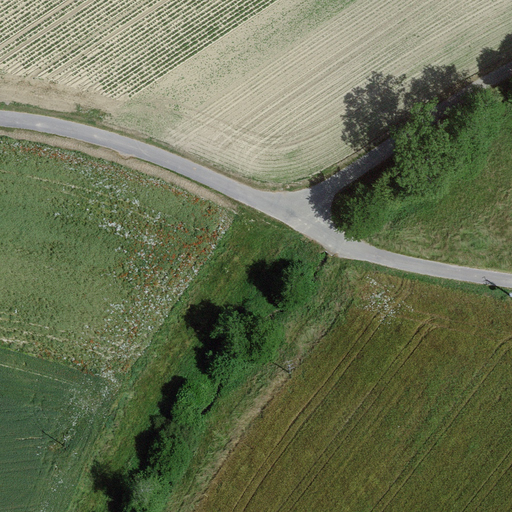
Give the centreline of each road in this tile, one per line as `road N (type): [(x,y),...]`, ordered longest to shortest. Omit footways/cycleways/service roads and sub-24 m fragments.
road 1 (residential): [(0,121),(50,125),(284,211)]
road 2 (unclassified): [(511,71),(284,211)]
road 3 (residential): [(284,211),(350,254),(511,285)]
